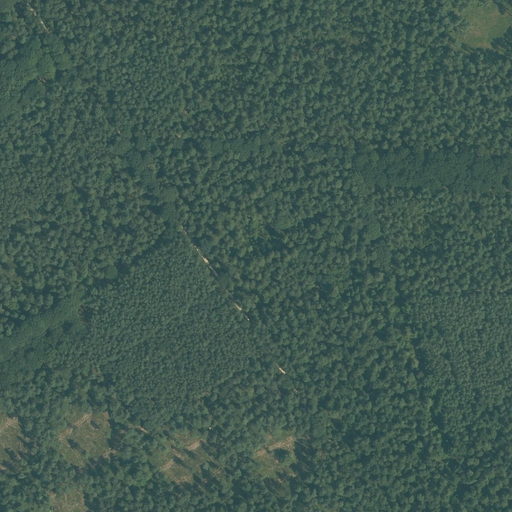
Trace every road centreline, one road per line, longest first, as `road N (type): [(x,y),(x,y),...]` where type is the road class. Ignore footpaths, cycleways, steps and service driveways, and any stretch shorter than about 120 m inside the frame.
road 1 (track): [(125,138),(379,511)]
road 2 (track): [(448,458),(397,434),(237,140),(189,137)]
road 3 (track): [(237,140),(511,156)]
road 4 (track): [(465,511),(396,287)]
road 5 (track): [(184,0),(189,137),(125,138)]
road 6 (track): [(156,241),(0,337)]
road 7 (track): [(125,138),(25,0)]
road 8 (track): [(362,180),(511,190)]
road 9 (track): [(349,147),(396,287)]
